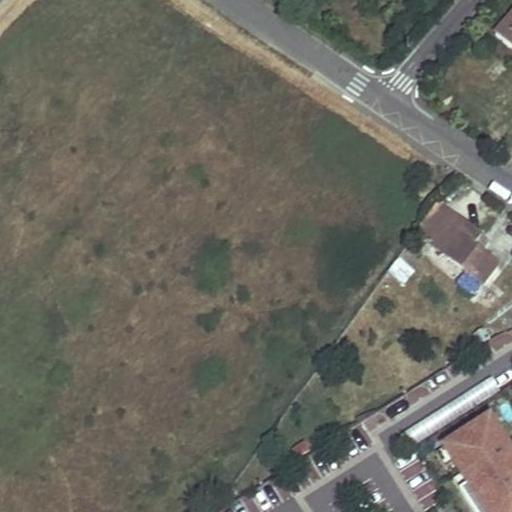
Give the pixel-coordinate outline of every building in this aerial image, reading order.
[(511,14),(496,33),(511,47),(511,14)] [(470,272),(461,285),(476,296),(484,284),(485,284),(499,266),(482,253),(474,247),(482,236),(451,212),(429,241),(470,272)] [(482,236),(474,247),(482,253),(489,242),(482,236)] [(498,388),(492,379),(402,437),(407,446),(498,388)] [(452,511),(443,497),(437,501),(444,511),(452,511)]
